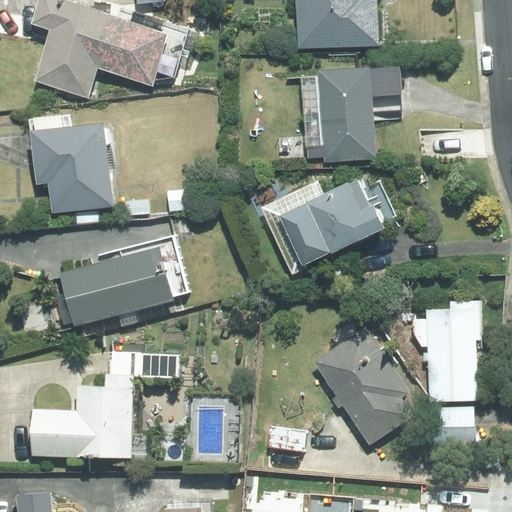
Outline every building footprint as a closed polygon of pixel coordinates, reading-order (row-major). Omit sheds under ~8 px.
[(168,38),(51,0),(39,0),(30,28),(49,34),(33,83),(88,101),(98,72),(151,89),(168,38)] [(293,0),(295,52),(378,50),(377,0),(293,0)] [(372,70),(317,73),(322,165),(377,163),(372,70)] [(112,210),(103,128),(29,137),(36,189),(47,188),(51,218),(112,210)] [(302,271),(384,234),(360,183),(278,220),(302,271)] [(193,191),(167,193),(168,213),(195,212),(193,191)] [(150,216),(149,201),(124,203),(125,218),(150,216)] [(159,251),(59,276),(73,330),(173,305),(159,251)] [(426,313),(430,430),(475,429),(475,404),(482,404),(479,303),(450,304),(451,312),(426,313)] [(314,365),(369,448),(414,419),(402,402),(410,397),(365,331),(314,365)] [(31,460),(132,462),(134,379),(105,378),(104,389),(77,388),(76,414),(32,413),(31,460)] [(269,429),(266,450),(303,455),(306,434),(269,429)] [(52,511),(51,496),(16,499),(17,511),(52,511)]
